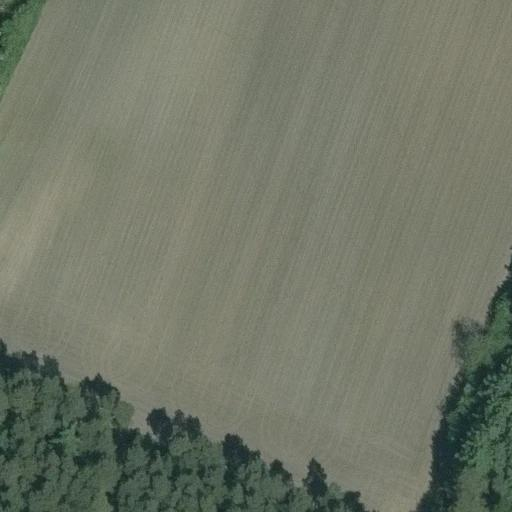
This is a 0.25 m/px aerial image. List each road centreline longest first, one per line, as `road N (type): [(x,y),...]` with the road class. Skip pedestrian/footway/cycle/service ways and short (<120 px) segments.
road 1 (track): [(126,511),(145,437),(310,511)]
road 2 (track): [(441,511),(511,319)]
